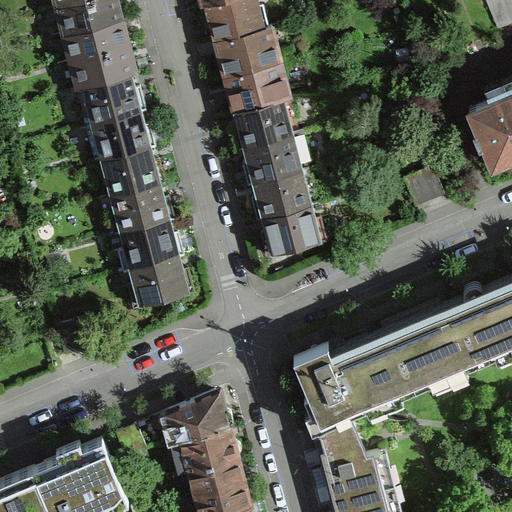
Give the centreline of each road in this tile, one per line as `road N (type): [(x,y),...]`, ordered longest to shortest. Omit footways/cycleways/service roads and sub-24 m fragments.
road 1 (residential): [(248,335),(160,0)]
road 2 (residential): [(511,222),(248,335)]
road 3 (residential): [(248,335),(0,431)]
road 4 (residential): [(296,511),(248,335)]
